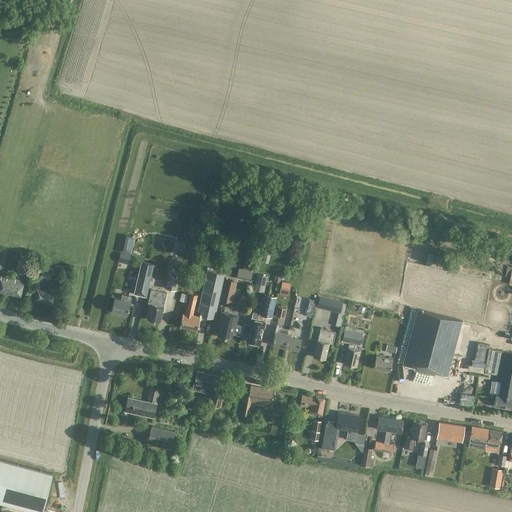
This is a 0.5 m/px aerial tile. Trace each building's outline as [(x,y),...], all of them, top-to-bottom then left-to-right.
[(230,252),(240,254),(242,246),(232,243),(230,252)] [(129,264),(131,255),(120,252),(118,261),(129,264)] [(23,273),(26,262),(27,257),(20,256),(19,261),(18,260),(15,271),(23,273)] [(138,273),(150,276),(153,263),(141,260),(138,273)] [(42,270),(41,270),(37,289),(36,289),(34,300),(51,304),(54,294),(55,289),(48,287),(53,268),(43,266),(42,270)] [(239,276),(252,279),(254,271),(241,268),(239,276)] [(180,272),(168,270),(164,287),(176,290),(180,272)] [(214,318),(224,273),(207,270),(198,311),(202,312),(201,316),(210,318),(214,318)] [(279,290),(280,283),(282,273),(275,271),(273,281),(277,282),(275,290),(279,290)] [(145,296),(150,276),(138,273),(134,293),(145,296)] [(254,284),(265,286),(267,276),(257,274),(254,284)] [(22,285),(23,281),(1,276),(0,278),(0,291),(20,296),(23,285),(22,285)] [(220,301),(232,303),(236,282),(224,279),(220,301)] [(289,290),(291,283),(281,281),(280,288),(289,290)] [(192,315),(194,308),(197,294),(188,292),(184,306),(186,307),(185,314),(183,313),(180,326),(196,330),(199,316),(192,315)] [(129,301),(131,296),(121,294),(120,299),(114,298),(111,310),(127,314),(130,301),(129,301)] [(260,315),(272,317),(277,297),(265,294),(260,315)] [(164,298),(158,296),(152,295),(147,319),(159,322),(163,306),(162,306),(164,298)] [(340,312),(342,302),(319,296),(317,307),(340,312)] [(305,315),(312,317),(315,301),(308,300),(305,315)] [(416,308),(402,364),(414,367),(413,369),(434,375),(435,372),(447,375),(461,320),(416,308)] [(221,312),(217,329),(219,329),(218,335),(231,338),(232,333),(238,334),(240,325),(234,323),(235,321),(236,315),(221,312)] [(244,324),(242,331),(248,333),(246,341),(259,343),(264,321),(262,320),(257,319),(258,316),(258,314),(252,313),(251,318),(250,325),(244,324)] [(272,343),(285,346),(288,335),(286,335),(288,329),(276,326),(275,332),(274,332),(272,343)] [(345,326),(342,341),(359,345),(363,330),(345,326)] [(317,339),(313,356),(325,358),(328,343),(332,344),(335,331),(320,328),(317,339)] [(288,335),(285,346),(298,349),(301,338),(291,336),(292,330),(288,329),(286,335),(288,335)] [(491,336),(511,338),(511,332),(492,330),(491,336)] [(396,346),(387,344),(385,350),(395,353),(396,346)] [(356,366),(359,349),(347,346),(344,363),(356,366)] [(511,409),(511,352),(502,350),(499,363),(493,393),(496,393),(493,406),(511,409)] [(389,371),(392,359),(376,355),(373,367),(389,371)] [(220,406),(224,388),(217,387),(220,376),(196,371),(191,389),(208,392),(205,403),(220,406)] [(238,413),(248,415),(250,403),(270,407),(273,390),(250,385),(248,391),(242,390),(238,413)] [(156,403),(159,389),(150,387),(147,401),(127,397),(124,410),(153,417),(156,403)] [(322,407),(324,398),(315,397),(301,395),(299,406),(310,407),(308,413),(321,416),(323,407),(322,407)] [(346,429),(347,429),(346,439),(354,441),(355,437),(356,430),(358,415),(338,412),(338,414),(336,421),(324,419),(319,447),(320,447),(329,448),(335,450),(338,428),(346,429)] [(401,432),(403,420),(378,416),(376,428),(386,430),(384,442),(376,441),(375,441),(374,449),(392,452),(393,444),(389,444),(391,430),(401,432)] [(317,439),(321,420),(314,419),(310,438),(311,438),(317,439)] [(423,440),(426,422),(413,420),(412,429),(409,429),(408,436),(406,436),(404,448),(411,449),(414,438),(423,440)] [(436,437),(440,438),(461,441),(464,425),(439,422),(436,437)] [(175,431),(151,425),(146,443),(170,449),(175,431)] [(499,447),(502,431),(489,429),(487,441),(485,440),(488,429),(472,426),(468,446),(484,449),(485,445),(499,447)] [(421,442),(419,454),(421,455),(426,456),(428,443),(421,442)] [(372,449),(364,447),(361,464),(372,466),(374,458),(370,457),(372,449)] [(431,474),(437,450),(430,449),(424,473),(431,474)] [(504,466),(506,460),(506,456),(498,454),(496,464),(497,465),(497,466),(504,468),(504,466)] [(41,511),(52,473),(0,459),(0,501),(39,511),(41,511)] [(499,488),(503,470),(492,468),(488,486),(499,488)]
